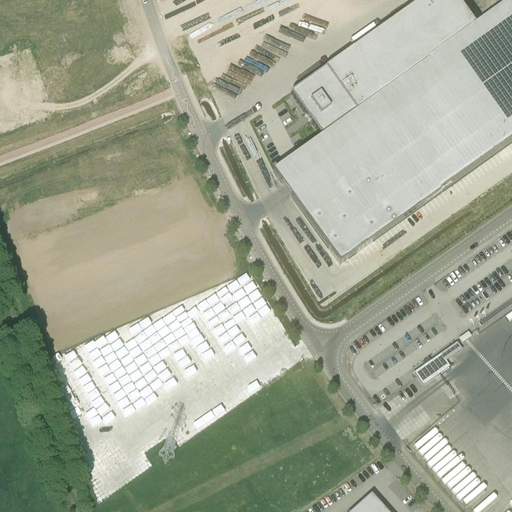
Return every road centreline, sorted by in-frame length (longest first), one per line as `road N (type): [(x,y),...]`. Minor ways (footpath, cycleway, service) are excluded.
road 1 (unclassified): [(318,351),(239,223),(145,0)]
road 2 (unclassified): [(318,351),(511,214)]
road 3 (unknown): [(177,85),(384,0)]
road 4 (unclassified): [(444,511),(318,351)]
